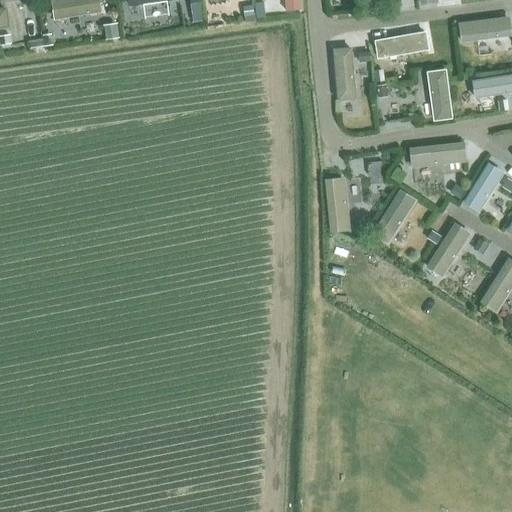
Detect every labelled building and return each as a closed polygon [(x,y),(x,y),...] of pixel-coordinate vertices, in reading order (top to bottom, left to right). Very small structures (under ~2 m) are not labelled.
[(196,0),(188,0),(190,10),(198,9),(196,0)] [(252,6),(242,7),(244,16),(253,15),(252,6)] [(117,23),(104,25),(107,40),(119,38),(117,23)] [(51,34),(42,35),(44,46),(52,45),(51,34)] [(9,35),(0,36),(0,44),(10,43),(9,35)] [(369,52),(358,53),(358,62),(369,62),(369,52)] [(383,72),(374,73),(376,84),(384,83),(383,72)] [(385,86),(377,86),(378,98),(386,97),(385,86)] [(505,100),(497,101),(498,112),(507,110),(505,100)] [(511,183),(506,180),(502,187),(511,192),(511,189),(511,183)] [(454,186),(450,193),(459,198),(463,192),(454,186)] [(366,215),(361,222),(371,228),(375,221),(366,215)] [(431,231),(426,238),(435,244),(440,237),(431,231)] [(479,240),(473,248),(480,253),(486,245),(479,240)]
